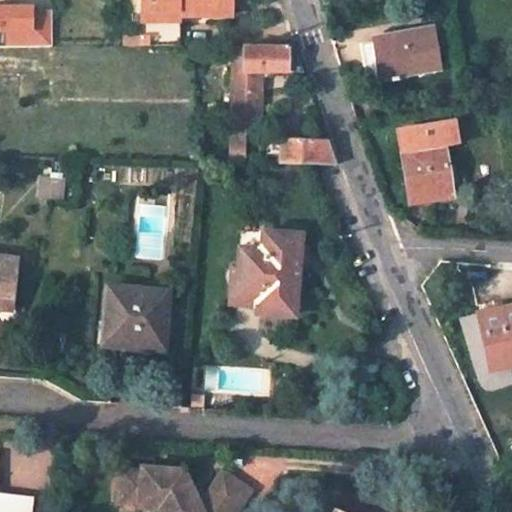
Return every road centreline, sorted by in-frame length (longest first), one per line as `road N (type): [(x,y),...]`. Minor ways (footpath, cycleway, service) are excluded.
road 1 (residential): [(0,409),(396,442),(470,441)]
road 2 (unclassified): [(302,0),(385,249)]
road 3 (unclassified): [(385,249),(470,441)]
road 4 (unclassified): [(385,249),(511,253)]
